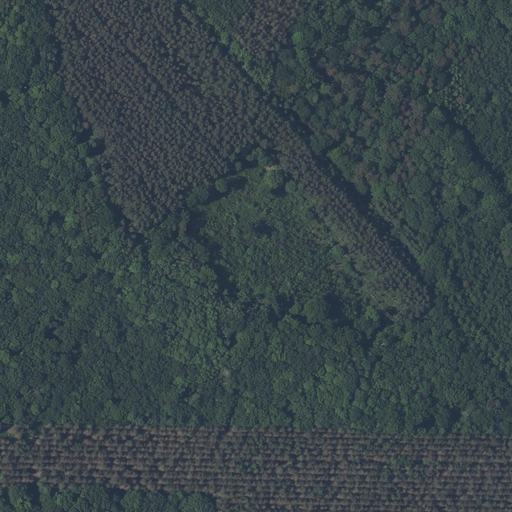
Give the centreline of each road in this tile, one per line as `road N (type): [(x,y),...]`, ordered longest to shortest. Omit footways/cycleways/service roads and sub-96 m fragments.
road 1 (unknown): [(190,0),(511,380)]
road 2 (unknown): [(509,0),(447,51),(415,95),(369,189),(354,196)]
